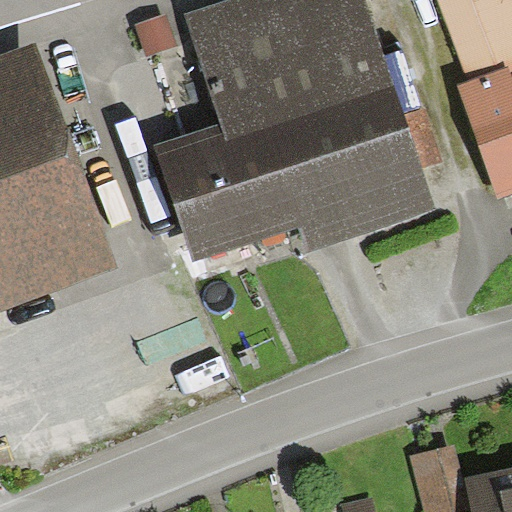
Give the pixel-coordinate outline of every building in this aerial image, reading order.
[(359,0),(260,0),(190,25),(220,110),(148,136),(194,267),(292,233),(301,257),(434,210),(422,176),(444,169),(424,111),(402,119),(359,0)] [(511,0),(436,0),(467,84),(452,90),(496,211),(511,205),(511,0)] [(37,45),(0,58),(0,310),(120,265),(37,45)] [(413,459),(424,511),(462,511),(468,511),(455,450),(413,459)] [(511,511),(511,475),(469,484),(474,511),(511,511)] [(376,511),(373,501),(344,509),(344,511),(376,511)]
